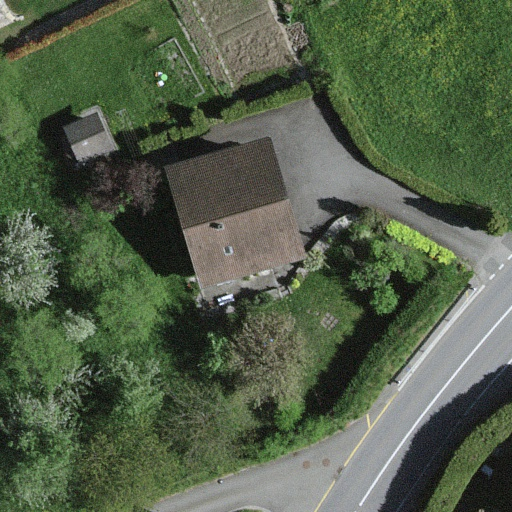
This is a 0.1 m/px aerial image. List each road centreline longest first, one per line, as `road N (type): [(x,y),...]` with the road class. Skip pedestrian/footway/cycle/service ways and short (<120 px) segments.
road 1 (secondary): [(355,506),(511,309)]
road 2 (residential): [(355,506),(293,480),(183,511)]
